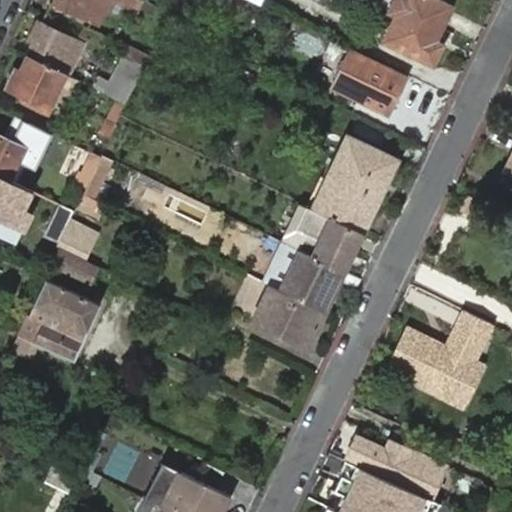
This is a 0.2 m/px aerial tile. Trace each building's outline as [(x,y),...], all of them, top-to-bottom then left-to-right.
[(47,0),(46,2),(93,24),(102,27),(111,0),(47,0)] [(115,0),(138,12),(144,0),(142,0),(115,0)] [(432,41),(450,7),(436,0),(392,0),(387,11),(395,14),(382,40),(433,65),(442,46),(432,41)] [(32,43),(26,56),(55,70),(71,39),(36,22),(28,40),(32,43)] [(84,27),(79,35),(102,46),(107,38),(84,27)] [(85,48),(71,39),(55,70),(64,74),(71,78),(85,48)] [(122,56),(143,67),(149,55),(127,45),(122,56)] [(331,89),(386,115),(405,78),(351,52),(331,89)] [(55,70),(26,56),(18,70),(15,69),(6,87),(28,99),(27,102),(45,111),(64,74),(55,70)] [(94,89),(125,104),(143,67),(122,56),(120,63),(109,84),(99,79),(94,89)] [(108,139),(115,125),(107,121),(99,136),(108,139)] [(306,206),(362,233),(383,190),(376,186),(386,164),(364,153),(366,146),(341,133),(306,206)] [(0,176),(8,180),(23,148),(0,136),(0,176)] [(61,175),(85,187),(99,157),(75,145),(61,175)] [(383,190),(397,160),(366,146),(364,153),(386,164),(376,186),(383,190)] [(8,180),(22,187),(37,155),(23,148),(8,180)] [(511,149),(499,177),(511,183),(511,149)] [(0,216),(17,225),(33,192),(22,187),(8,180),(0,176),(0,216)] [(82,193),(74,210),(100,222),(108,206),(82,193)] [(47,238),(58,244),(62,235),(66,226),(68,223),(73,211),(59,204),(43,237),(47,238)] [(298,249),(343,271),(362,233),(306,206),(303,204),(286,237),(294,240),(291,246),(298,249)] [(62,235),(90,248),(94,237),(68,223),(66,226),(62,235)] [(55,249),(60,251),(83,262),(90,248),(62,235),(58,244),(55,249)] [(278,288),(325,310),(343,271),(298,249),(278,288)] [(88,285),(96,268),(83,262),(60,251),(53,267),(88,285)] [(47,280),(20,335),(75,360),(101,305),(47,280)] [(308,346),(325,310),(278,288),(270,283),(253,318),(308,346)] [(496,325),(464,310),(447,344),(411,327),(388,375),(466,412),(488,364),(480,360),(496,325)] [(437,464),(390,442),(385,450),(355,436),(346,456),(360,463),(336,511),(413,511),(423,494),(437,464)] [(44,482),(69,495),(80,471),(55,458),(44,482)] [(449,471),(437,464),(423,494),(436,500),(449,471)] [(99,475),(84,468),(78,482),(92,490),(99,475)] [(222,511),(231,497),(180,471),(176,479),(159,470),(144,499),(170,511),(211,511),(213,509),(219,511),(222,511)] [(320,479),(310,499),(327,507),(332,510),(342,490),(320,479)]
